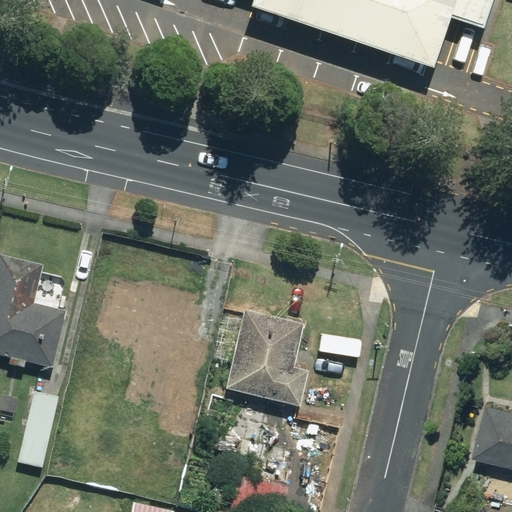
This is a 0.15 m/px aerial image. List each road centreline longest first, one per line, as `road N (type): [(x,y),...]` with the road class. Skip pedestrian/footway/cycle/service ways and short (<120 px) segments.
road 1 (secondary): [(0,122),(444,231)]
road 2 (residential): [(378,511),(444,231)]
